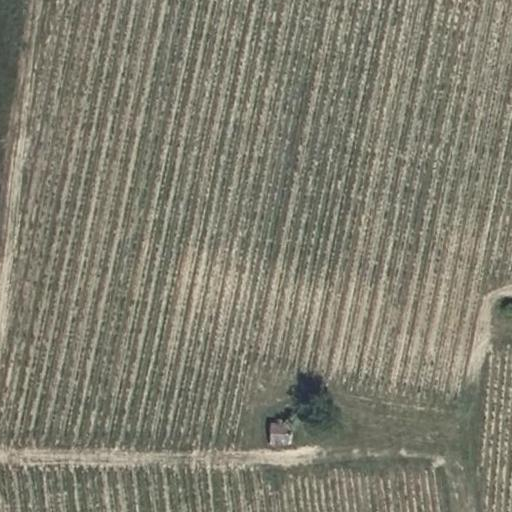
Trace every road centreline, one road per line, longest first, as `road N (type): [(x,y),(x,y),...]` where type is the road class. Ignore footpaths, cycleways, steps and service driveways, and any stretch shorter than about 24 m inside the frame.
road 1 (track): [(459,511),(452,457),(0,461)]
road 2 (track): [(61,0),(0,375)]
